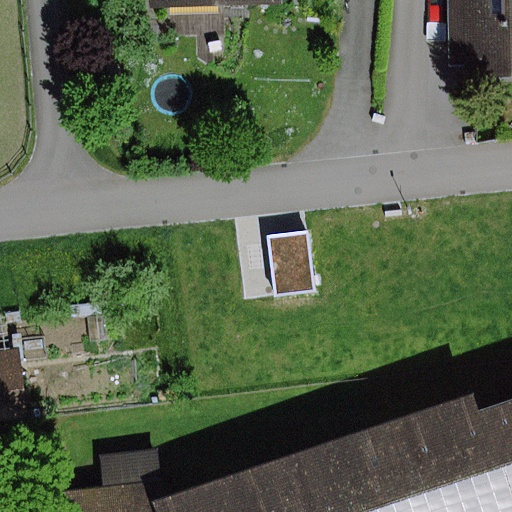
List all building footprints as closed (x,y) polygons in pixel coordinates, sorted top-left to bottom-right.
[(511,0),(446,0),(448,64),(463,64),(463,78),(511,77),(511,0)] [(0,426),(25,424),(18,349),(0,351),(0,426)] [(511,511),(511,397),(476,409),(471,395),(161,499),(149,503),(152,511),(511,511)] [(153,453),(95,457),(97,489),(156,484),(153,453)] [(29,511),(152,511),(149,503),(161,499),(156,484),(97,489),(26,493),(29,511)]
